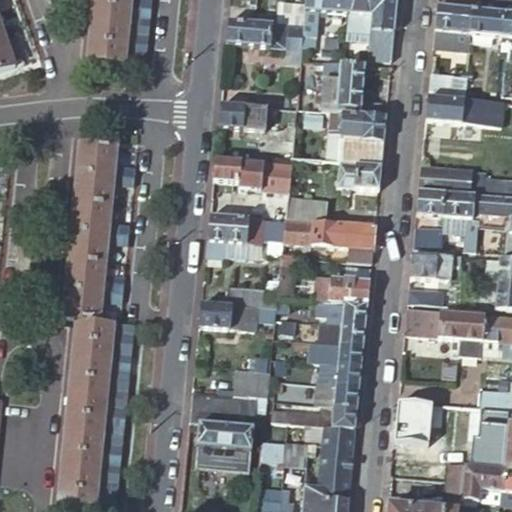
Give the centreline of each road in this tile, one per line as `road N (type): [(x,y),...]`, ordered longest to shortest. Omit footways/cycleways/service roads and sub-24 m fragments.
road 1 (residential): [(418,0),(366,511)]
road 2 (residential): [(197,115),(160,511)]
road 3 (residential): [(0,115),(67,105),(197,115)]
